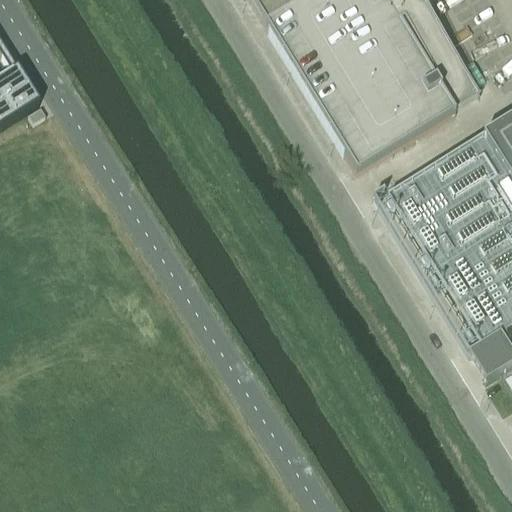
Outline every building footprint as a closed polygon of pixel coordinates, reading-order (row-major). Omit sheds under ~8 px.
[(246,0),(265,30),(356,179),(366,173),(455,118),(454,116),(479,101),(445,46),(433,26),(428,19),(416,0),(395,0),(393,2),(386,6),(382,0),(246,0)] [(430,0),(416,0),(428,19),(438,13),(430,0)] [(442,20),(433,26),(445,46),(455,41),(442,20)] [(0,133),(38,110),(5,58),(0,60),(11,78),(0,84),(0,133)] [(39,113),(27,121),(31,129),(44,121),(39,113)] [(511,120),(478,142),(511,195),(511,120)] [(498,341),(466,361),(467,363),(482,388),(483,389),(511,371),(511,363),(499,343),(498,341)]
